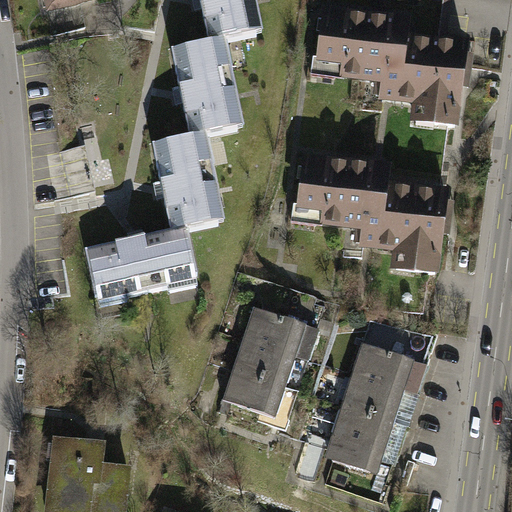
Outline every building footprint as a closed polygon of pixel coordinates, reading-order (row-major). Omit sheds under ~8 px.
[(127,0),(44,0),(48,19),(88,10),(127,1),(127,0)] [(227,40),(264,32),(257,0),(201,0),(203,5),(212,43),(227,40)] [(406,16),(319,6),(313,57),(311,56),(309,76),(374,83),(372,102),(408,106),(407,122),(453,127),(462,45),(404,39),(406,16)] [(212,43),(174,53),(184,97),(193,140),(206,137),(245,127),(227,40),(212,43)] [(187,233),(227,224),(206,137),(193,140),(152,149),(163,194),(172,236),(187,233)] [(388,164),(302,154),(295,206),(293,206),(291,223),(354,231),(353,245),(390,250),(387,269),(435,275),(446,189),(385,181),(388,164)] [(137,243),(88,254),(100,307),(170,291),(172,294),(198,288),(187,233),(172,236),(137,243)] [(228,382),(222,401),(270,418),(268,424),(286,431),(320,331),(253,308),(249,321),(235,361),(228,382)] [(412,361),(362,345),(345,396),(338,415),(323,457),(373,475),(379,460),(412,361)] [(412,361),(379,460),(392,465),(405,426),(408,427),(418,396),(416,395),(426,366),(412,361)] [(52,438),(44,511),(127,511),(132,467),(103,464),(105,443),(93,441),(52,438)]
